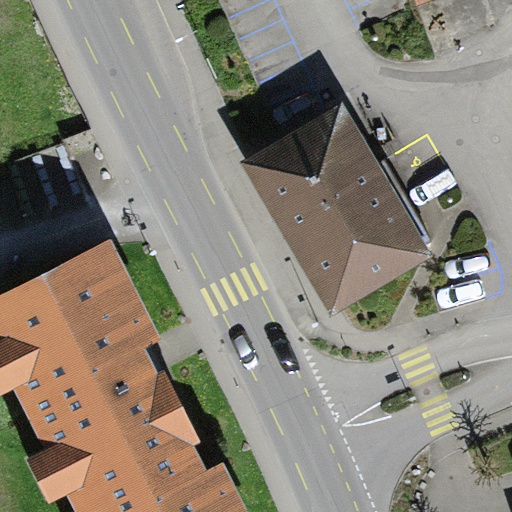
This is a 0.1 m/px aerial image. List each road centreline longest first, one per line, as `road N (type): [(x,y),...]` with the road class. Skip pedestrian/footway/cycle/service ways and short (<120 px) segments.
road 1 (primary): [(93,0),(303,452)]
road 2 (residential): [(303,452),(511,371)]
road 3 (residential): [(511,56),(489,126),(511,175)]
